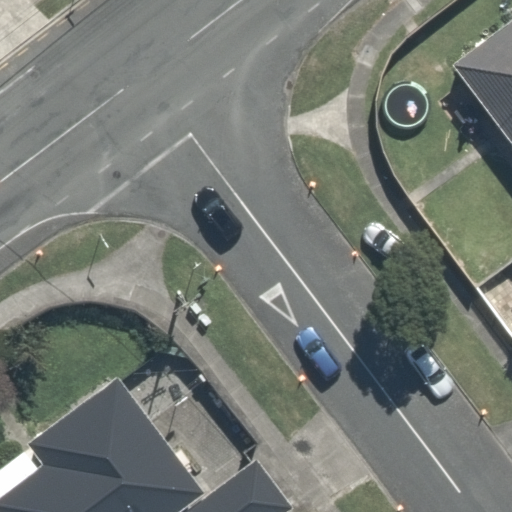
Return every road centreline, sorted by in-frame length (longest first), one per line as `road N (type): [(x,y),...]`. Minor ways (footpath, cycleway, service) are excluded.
road 1 (residential): [(473,511),(146,69)]
road 2 (secondary): [(0,180),(146,69)]
